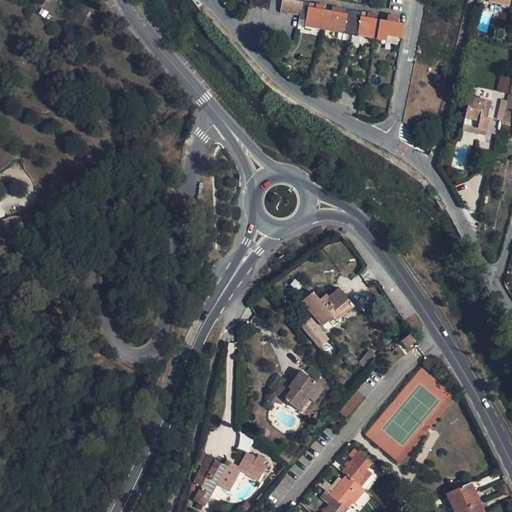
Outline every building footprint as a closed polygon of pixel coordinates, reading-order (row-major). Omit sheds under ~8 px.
[(250,0),(249,6),(269,10),(270,0),(250,0)] [(402,39),(404,25),(398,24),(399,17),(388,15),(387,22),(376,20),(377,16),(368,14),(367,18),(361,17),(361,12),(348,10),(347,14),(340,13),(341,9),(332,7),(332,12),(324,10),(325,6),(316,5),(315,9),(308,8),(309,3),(289,0),(282,0),(280,12),(300,16),(300,20),(306,21),(305,27),(387,42),(388,37),(402,39)] [(511,0),(480,0),(481,0),(501,5),(500,9),(511,11),(511,0)] [(511,125),(511,133),(511,134),(511,138),(511,96),(508,95),(506,105),(502,123),(511,125)] [(462,130),(486,135),(489,119),(487,119),(490,102),(469,97),(462,130)] [(511,125),(502,123),(500,131),(511,134),(511,133),(511,125)] [(322,328),(327,324),(334,319),(336,321),(338,320),(354,307),(340,288),(323,301),(316,295),(313,293),(301,302),(322,328)] [(334,319),(327,324),(332,330),(341,324),(338,320),(336,321),(334,319)] [(327,342),(315,326),(307,332),(320,348),(327,342)] [(416,343),(410,335),(402,341),(407,350),(416,343)] [(361,375),(376,357),(369,352),(358,364),(343,347),(338,352),(346,362),(348,361),(361,375)] [(280,397),(291,407),(303,394),(307,397),(318,383),(300,368),(294,375),(289,381),(285,378),(278,372),(266,385),(269,388),(280,397)] [(291,371),(285,378),(289,381),(294,375),(291,371)] [(318,383),(307,397),(312,402),(323,388),(318,383)] [(276,402),(280,397),(269,388),(261,398),(268,404),(272,399),(276,402)] [(345,417),(364,398),(358,391),(339,410),(345,417)] [(303,394),(291,407),(295,410),(307,397),(303,394)] [(238,449),(250,451),(252,437),(240,435),(238,449)] [(342,472),(345,474),(356,484),(367,471),(373,464),(358,452),(342,472)] [(205,509),(227,467),(209,457),(209,456),(204,453),(197,465),(201,467),(197,474),(192,483),(190,483),(186,490),(190,492),(195,484),(199,486),(198,488),(199,489),(192,502),(205,509)] [(272,466),(274,460),(262,453),(259,459),(272,466)] [(367,471),(356,484),(361,488),(372,475),(367,471)] [(459,480),(456,472),(447,476),(450,484),(459,480)] [(329,494),(344,507),(350,501),(361,488),(356,484),(345,474),(329,494)] [(446,496),(450,505),(476,494),(472,484),(446,496)] [(361,488),(350,501),(355,505),(366,492),(361,488)] [(328,505),(322,511),(347,511),(348,511),(344,507),(329,494),(326,491),(320,498),(328,505)] [(450,505),(453,511),(461,511),(481,503),(476,494),(450,505)] [(461,511),(484,511),(481,503),(461,511)]
